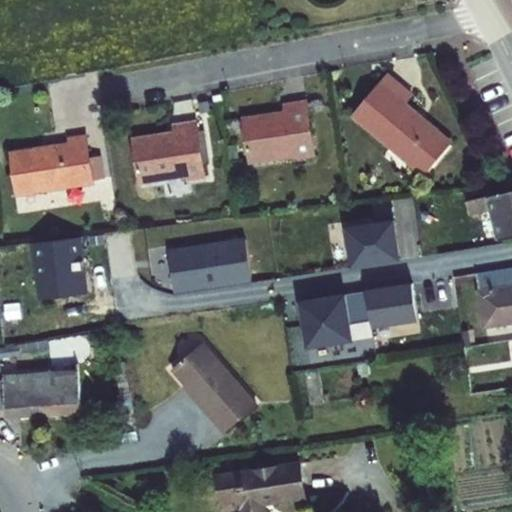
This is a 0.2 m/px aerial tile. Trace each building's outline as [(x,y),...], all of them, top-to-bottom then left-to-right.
[(404,96),(380,76),(347,116),(417,175),(442,144),(396,106),(404,96)] [(211,90),(195,93),(198,110),(214,107),(211,90)] [(274,113),(232,119),(240,163),(287,156),(288,160),(305,158),(296,101),(273,104),(274,113)] [(159,133),(118,139),(125,181),(171,174),(172,178),(189,175),(180,121),(157,124),(159,133)] [(53,142),(6,149),(12,193),(78,183),(70,135),(53,137),(53,142)] [(511,191),(458,203),(461,217),(483,213),(490,243),(511,238),(511,191)] [(397,221),(346,228),(350,266),(402,259),(397,221)] [(241,229),(162,241),(172,292),(248,280),(241,229)] [(86,293),(80,236),(30,242),(39,300),(86,293)] [(511,260),(472,267),(467,268),(475,323),(511,317),(511,260)] [(422,319),(418,283),(376,289),(382,325),(422,319)] [(356,341),(349,294),(304,300),(312,348),(356,341)] [(258,406),(205,343),(175,369),(218,420),(212,425),(222,436),(258,406)] [(76,368),(0,372),(0,416),(78,412),(76,368)] [(320,369),(301,373),(307,405),(326,402),(320,369)] [(301,461),(219,474),(223,500),(243,496),(245,509),(266,506),(265,500),(306,494),(301,461)]
